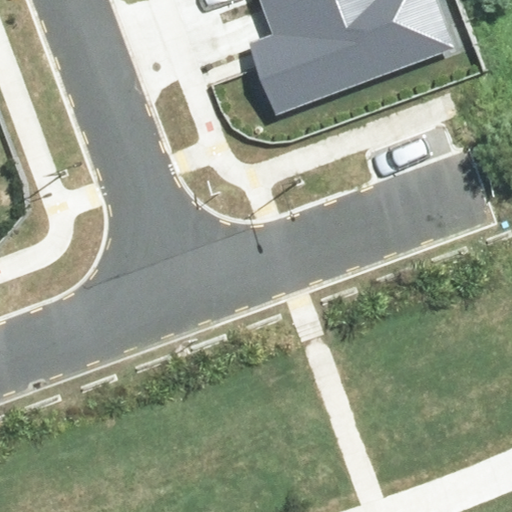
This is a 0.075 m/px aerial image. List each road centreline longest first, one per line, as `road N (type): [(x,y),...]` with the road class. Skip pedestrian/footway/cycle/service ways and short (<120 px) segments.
road 1 (residential): [(59,0),(166,279)]
road 2 (residential): [(166,279),(438,182)]
road 3 (residential): [(0,342),(166,279)]
